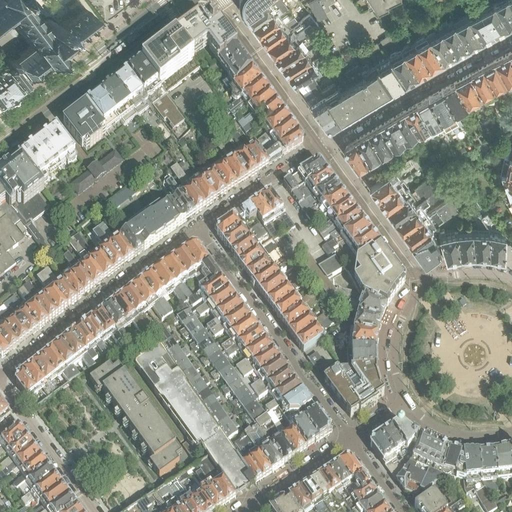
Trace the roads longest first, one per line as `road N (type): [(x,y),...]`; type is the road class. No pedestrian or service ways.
road 1 (residential): [(348,439),(198,228)]
road 2 (tertiary): [(0,149),(198,0)]
road 3 (residential): [(198,228),(0,375)]
road 4 (residential): [(511,37),(322,144)]
road 5 (tertiary): [(168,0),(0,130)]
road 6 (residential): [(322,144),(216,0)]
road 7 (residential): [(425,287),(322,144)]
road 8 (residential): [(94,511),(0,383)]
road 9 (residential): [(322,144),(198,228)]
road 10 (residential): [(425,287),(394,339),(405,401)]
road 11 (residential): [(405,401),(443,432),(476,438),(511,429)]
